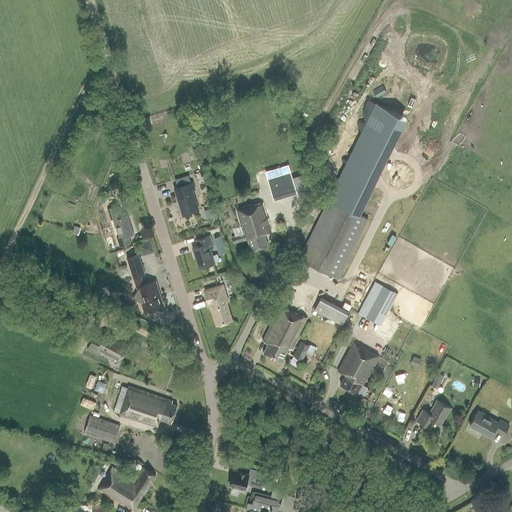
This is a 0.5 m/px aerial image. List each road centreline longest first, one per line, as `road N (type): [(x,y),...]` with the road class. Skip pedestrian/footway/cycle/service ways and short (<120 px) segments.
road 1 (tertiary): [(206,374),(88,0)]
road 2 (residential): [(457,493),(442,477),(233,360)]
road 3 (track): [(106,56),(88,75),(0,267)]
road 4 (track): [(202,363),(0,260)]
road 5 (tertiary): [(193,511),(212,436),(206,374)]
road 6 (residential): [(233,360),(278,267),(277,234)]
